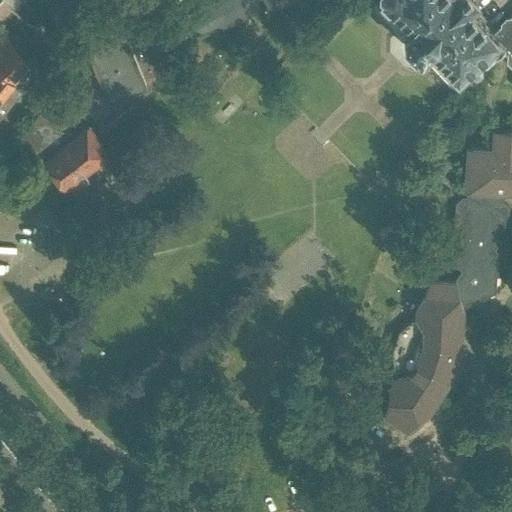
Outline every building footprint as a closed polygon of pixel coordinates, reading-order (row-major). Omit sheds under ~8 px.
[(23,0),(21,0),(15,8),(14,9),(32,25),(40,15),(23,0)] [(94,130),(108,148),(114,144),(110,139),(143,114),(133,102),(152,86),(163,77),(153,53),(224,22),(265,5),(266,8),(268,11),(269,10),(271,10),(270,9),(282,4),(290,0),(187,0),(189,3),(165,14),(145,22),(143,24),(136,19),(135,20),(131,17),(128,15),(126,17),(108,31),(109,33),(111,38),(100,43),(88,48),(89,51),(90,55),(78,60),(81,67),(85,76),(87,81),(68,95),(75,105),(82,100),(93,115),(101,125),(94,130)] [(464,188),(471,188),(508,191),(511,190),(511,14),(494,33),(469,8),(477,0),(380,0),(376,5),(405,35),(405,43),(415,54),(423,53),(452,83),(459,77),(462,81),(471,81),(481,71),(481,63),(488,56),(492,61),(499,53),(500,53),(507,54),(507,62),(511,67),(511,129),(493,128),(492,146),(467,145),(464,188)] [(11,43),(3,36),(0,39),(0,51),(1,52),(0,52),(0,117),(20,91),(13,85),(32,65),(10,44),(11,43)] [(110,151),(108,148),(94,130),(90,125),(75,136),(73,133),(57,127),(58,123),(40,111),(22,137),(24,139),(20,143),(35,162),(44,164),(48,160),(66,183),(81,171),(82,173),(110,151)] [(503,197),(508,191),(471,188),(470,196),(466,196),(462,196),(456,201),(454,224),(454,225),(460,229),(460,240),(459,249),(453,252),(452,263),(461,269),(459,272),(455,279),(430,278),(427,287),(426,292),(422,298),(417,306),(416,316),(415,316),(398,331),(393,347),(391,352),(395,374),(396,375),(391,384),(390,393),(390,400),(386,411),(385,414),(395,421),(407,428),(418,418),(418,416),(417,415),(430,409),(449,380),(451,379),(454,379),(465,347),(462,344),(461,344),(463,317),(464,308),(463,308),(487,296),(496,291),(498,264),(496,263),(495,262),(497,232),(501,229),(504,228),(504,219),(508,213),(509,206),(505,203),(501,201),(503,197)] [(511,466),(511,452),(501,451),(499,463),(511,466)]
